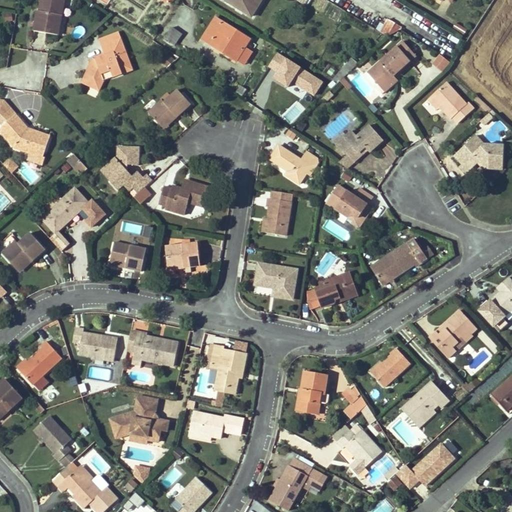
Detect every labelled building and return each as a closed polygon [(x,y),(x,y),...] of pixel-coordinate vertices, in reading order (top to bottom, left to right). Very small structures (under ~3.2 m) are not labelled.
[(45,0),(44,13),(40,12),(38,12),(35,32),(59,36),(64,0),(45,0)] [(227,0),(226,2),(251,17),(261,0),(227,0)] [(386,17),(379,29),(393,38),(400,26),(386,17)] [(238,59),(245,48),(250,40),(216,18),(202,40),(217,49),(219,47),(238,59)] [(165,38),(175,45),(182,35),(172,28),(165,38)] [(102,47),(121,39),(119,32),(100,39),(102,47)] [(133,69),(121,39),(102,47),(104,54),(105,56),(94,60),(94,58),(83,83),(91,86),(94,79),(99,81),(103,73),(111,70),(114,77),(133,69)] [(396,71),(398,73),(416,55),(404,42),(367,74),(377,86),(376,87),(382,95),(397,81),(393,77),(391,75),(396,71)] [(245,48),(238,59),(236,61),(244,66),(252,53),(245,48)] [(432,65),(443,72),(450,61),(438,54),(432,65)] [(341,82),(345,78),(354,69),(348,63),(332,80),(339,84),(341,82)] [(100,90),(105,81),(114,77),(111,70),(103,73),(99,81),(94,79),(91,86),(100,90)] [(345,78),(341,82),(349,91),(353,88),(345,78)] [(308,91),(318,98),(326,89),(316,81),(308,91)] [(431,98),(441,108),(452,120),(454,118),(460,123),(475,109),(469,103),(468,104),(447,83),(431,98)] [(241,87),(238,92),(243,96),(246,91),(241,87)] [(162,102),(149,114),(162,128),(174,117),(176,120),(191,106),(178,92),(172,98),(169,94),(161,101),(162,102)] [(333,95),(330,92),(322,100),(324,103),(326,100),(327,101),(333,95)] [(484,103),(476,96),(474,98),(482,106),(484,103)] [(431,98),(429,100),(439,110),(441,108),(431,98)] [(4,102),(0,101),(0,122),(3,125),(0,127),(0,130),(14,147),(29,153),(37,156),(44,138),(25,131),(27,128),(4,102)] [(490,113),(493,111),(484,103),(482,106),(490,113)] [(495,118),(490,113),(482,120),(487,125),(495,118)] [(162,128),(165,131),(176,120),(174,117),(162,128)] [(347,141),(338,148),(344,155),(348,156),(355,162),(362,156),(362,150),(365,147),(368,150),(370,152),(383,141),(370,126),(357,137),(352,132),(344,139),(347,141)] [(37,156),(29,153),(26,160),(40,165),(50,137),(28,128),(27,128),(25,131),(44,138),(37,156)] [(296,134),(290,130),(286,135),(292,139),(296,134)] [(485,159),(485,168),(496,169),(496,162),(504,162),(505,145),(485,144),(477,135),(455,156),(463,164),(460,167),(467,174),(480,162),(480,159),(485,159)] [(343,137),(335,144),(338,148),(347,141),(344,139),(343,137)] [(323,152),(311,144),(305,153),(317,160),(323,152)] [(122,187),(128,193),(131,190),(143,179),(137,173),(132,178),(126,172),(127,165),(138,166),(138,148),(116,147),(116,157),(104,167),(113,177),(108,181),(118,191),(122,187)] [(287,177),(300,185),(307,174),(310,176),(318,164),(317,160),(305,153),(300,160),(279,147),(270,161),(289,172),(287,177)] [(74,155),(67,162),(81,176),(88,170),(74,155)] [(348,156),(340,164),(348,169),(355,162),(348,156)] [(10,159),(4,165),(10,172),(16,167),(10,159)] [(104,167),(100,172),(108,181),(113,177),(104,167)] [(143,179),(131,190),(137,196),(152,182),(147,176),(143,179)] [(189,182),(186,191),(182,189),(172,187),(171,190),(164,188),(160,204),(167,206),(166,210),(185,215),(188,203),(203,207),(208,188),(189,182)] [(364,204),(367,206),(373,199),(360,189),(354,197),(338,186),(326,203),(339,213),(341,214),(347,218),(348,218),(355,217),(364,204)] [(58,195),(45,207),(50,212),(42,220),(55,234),(49,239),(61,252),(69,246),(57,233),(83,209),(91,218),(87,222),(92,228),(106,216),(93,201),(90,204),(76,189),(63,200),(58,195)] [(285,202),(287,194),(273,192),(271,200),(285,202)] [(270,207),(268,219),(266,234),(285,237),(293,195),(287,194),(285,202),(271,200),(270,200),(269,207),(270,207)] [(355,217),(348,218),(352,221),(351,224),(358,228),(371,209),(367,206),(364,204),(355,217)] [(341,214),(339,213),(336,218),(343,223),(347,218),(341,214)] [(124,223),(123,229),(133,231),(135,225),(124,223)] [(146,227),(145,236),(153,237),(154,227),(146,227)] [(31,234),(19,244),(17,241),(3,254),(17,270),(30,258),(33,261),(46,249),(31,234)] [(419,263),(421,266),(428,261),(423,254),(414,241),(372,269),(384,287),(390,283),(393,281),(416,266),(419,263)] [(127,266),(126,269),(142,273),(147,251),(115,244),(111,262),(127,266)] [(185,265),(186,269),(202,267),(200,244),(167,247),(169,267),(179,266),(185,265)] [(322,276),(337,259),(329,251),(314,268),(322,276)] [(17,270),(20,273),(33,261),(30,258),(17,270)] [(286,293),(293,294),(295,276),(280,273),(281,267),(258,264),(255,285),(274,287),(273,296),(285,298),(286,293)] [(280,273),(295,276),(296,270),(281,267),(280,273)] [(346,286),(353,283),(350,274),(333,281),(334,284),(344,281),(346,286)] [(500,286),(503,290),(501,293),(484,309),(498,324),(511,310),(511,282),(508,278),(500,286)] [(344,281),(334,284),(333,281),(321,285),(323,289),(317,291),(325,312),(334,309),(336,307),(337,303),(357,294),(353,283),(346,286),(344,281)] [(271,294),(272,289),(255,286),(254,291),(271,294)] [(480,312),(495,327),(498,324),(484,309),(480,312)] [(462,338),(464,340),(470,334),(467,331),(473,326),(459,311),(442,327),(445,330),(442,333),(439,330),(429,339),(447,359),(455,351),(452,347),(462,338)] [(498,324),(495,327),(500,333),(509,324),(504,319),(498,324)] [(107,357),(116,359),(119,339),(84,333),(85,330),(77,329),(75,342),(82,343),(81,355),(94,357),(93,358),(107,361),(107,357)] [(148,335),(132,331),(128,350),(134,351),(136,354),(134,361),(142,363),(142,360),(174,366),(179,344),(147,337),(148,335)] [(455,351),(472,336),(470,334),(464,340),(462,338),(452,347),(455,351)] [(29,364),(20,372),(33,386),(62,359),(47,342),(41,348),(43,350),(29,364)] [(216,345),(210,344),(207,357),(214,358),(216,345)] [(216,386),(237,391),(239,379),(238,379),(239,373),(243,374),(247,356),(235,353),(235,355),(224,353),(225,347),(216,345),(214,358),(207,357),(204,368),(211,369),(213,363),(221,364),(220,371),(216,386)] [(410,363),(396,349),(383,363),(372,374),(384,388),(410,363)] [(372,374),(383,363),(380,360),(369,372),(372,374)] [(20,372),(29,364),(26,361),(18,369),(20,372)] [(213,363),(211,369),(220,371),(221,364),(213,363)] [(328,377),(304,373),(301,391),(304,392),(300,412),(318,415),(322,395),(325,395),(328,377)] [(511,377),(492,396),(506,411),(511,406),(511,377)] [(0,420),(22,399),(5,380),(0,385),(0,420)] [(424,419),(434,411),(439,406),(442,410),(451,401),(433,382),(403,410),(416,425),(423,418),(424,419)] [(462,387),(468,394),(476,388),(472,384),(469,387),(466,383),(462,387)] [(237,391),(216,386),(215,391),(236,395),(237,391)] [(74,391),(77,400),(83,398),(80,389),(74,391)] [(155,419),(156,413),(159,401),(140,396),(136,411),(111,420),(116,435),(124,433),(125,436),(132,434),(147,437),(147,440),(159,443),(162,431),(168,432),(170,422),(163,420),(155,419)] [(351,410),(356,416),(362,411),(367,406),(363,400),(351,410)] [(45,411),(39,403),(35,407),(42,414),(45,411)] [(371,427),(378,423),(377,421),(367,406),(362,411),(371,427)] [(345,414),(351,421),(356,416),(351,410),(350,409),(345,414)] [(421,430),(437,414),(434,411),(424,419),(423,418),(416,425),(421,430)] [(190,432),(211,436),(221,438),(222,431),(240,435),(244,419),(225,416),(224,418),(195,412),(190,432)] [(42,437),(46,442),(57,454),(55,456),(60,461),(68,454),(71,450),(67,445),(71,440),(50,417),(36,430),(42,437)] [(360,474),(383,453),(358,426),(338,444),(344,450),(347,447),(360,462),(354,467),(360,474)] [(211,436),(190,432),(189,436),(210,441),(211,436)] [(130,440),(146,444),(147,440),(147,437),(132,434),(130,440)] [(68,454),(60,461),(67,468),(69,467),(75,461),(68,454)] [(309,476),(313,469),(301,463),(297,469),(309,476)] [(288,464),(268,500),(289,511),(303,487),(307,479),(320,487),(326,477),(313,469),(309,476),(297,469),(288,464)] [(78,468),(91,482),(94,478),(82,466),(78,468)] [(69,467),(67,468),(53,482),(58,487),(73,473),(69,467)] [(84,510),(102,493),(91,482),(78,468),(73,473),(58,487),(65,493),(69,489),(75,496),(79,500),(77,502),(84,510)] [(135,478),(143,485),(147,480),(150,471),(139,468),(135,478)] [(386,477),(390,481),(399,472),(396,468),(386,477)] [(307,479),(303,487),(309,490),(312,486),(320,490),(327,478),(326,477),(320,487),(307,479)] [(389,483),(396,490),(402,484),(396,477),(389,483)] [(195,511),(213,493),(197,479),(171,506),(177,511),(195,511)] [(133,492),(137,484),(129,480),(125,488),(133,492)]
